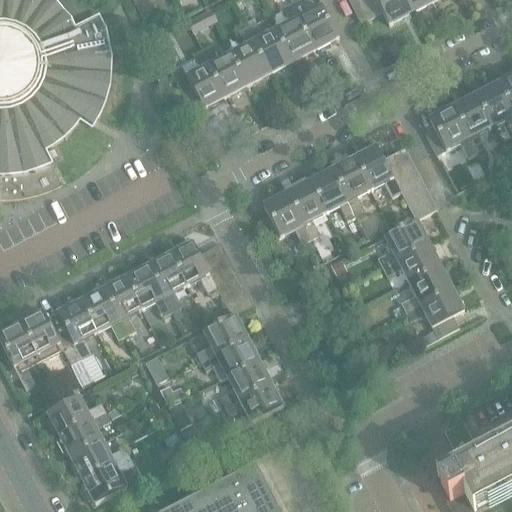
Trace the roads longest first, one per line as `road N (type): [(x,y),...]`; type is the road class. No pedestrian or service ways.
road 1 (residential): [(357,433),(326,424),(202,187),(378,96)]
road 2 (residential): [(357,433),(511,351)]
road 3 (residential): [(391,89),(511,27)]
road 4 (residential): [(391,89),(451,207)]
